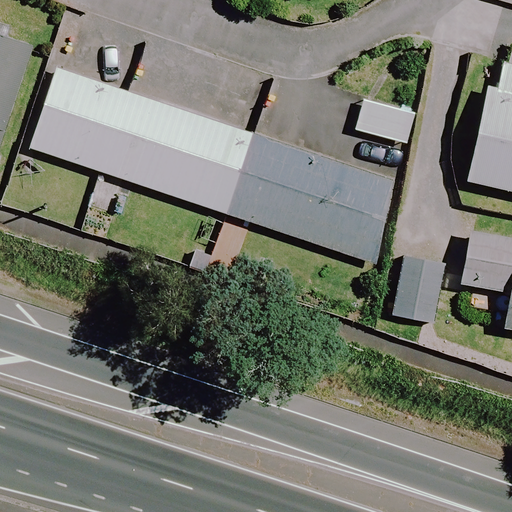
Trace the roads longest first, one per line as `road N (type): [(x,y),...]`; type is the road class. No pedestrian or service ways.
road 1 (trunk): [(0,332),(511,506)]
road 2 (trunk): [(259,511),(0,427)]
